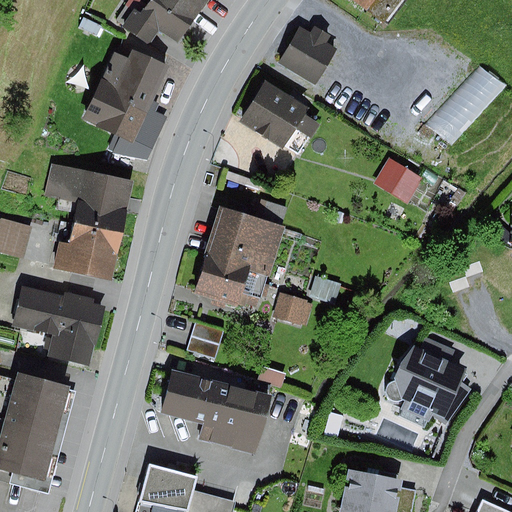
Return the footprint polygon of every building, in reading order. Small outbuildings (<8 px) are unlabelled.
[(123,0),(96,0),(95,3),(115,15),(123,0)] [(199,13),(179,0),(151,0),(147,6),(138,0),(129,0),(115,21),(148,44),(157,30),(178,44),(199,13)] [(179,0),(199,13),(207,0),(179,0)] [(352,0),(384,23),(400,0),(352,0)] [(302,25),(281,56),(316,79),(338,46),(330,40),(334,34),(316,23),(311,31),(302,25)] [(169,67),(132,50),(128,58),(115,52),(83,120),(114,134),(107,150),(112,152),(147,159),(167,118),(155,112),(159,105),(153,101),(169,67)] [(503,86),(478,64),(426,123),(451,145),(503,86)] [(309,108),(265,81),(239,123),(283,150),(285,147),(299,155),(319,123),(305,114),(309,108)] [(389,159),(375,184),(406,203),(421,178),(389,159)] [(132,181),(52,165),(46,195),(79,202),(74,224),(122,233),(132,181)] [(261,200),(255,219),(281,227),(287,209),(261,200)] [(255,219),(218,207),(191,294),(238,308),(240,303),(255,308),(266,275),(269,276),(284,227),(281,227),(255,219)] [(0,252),(22,258),(30,228),(0,220),(0,252)] [(122,233),(74,224),(70,245),(59,242),(53,270),(111,283),(122,233)] [(511,247),(508,244),(493,230),(444,284),(461,300),(481,277),(508,301),(511,296),(511,247)] [(315,277),(309,296),(334,304),(340,284),(315,277)] [(62,297),(22,287),(13,324),(53,334),(47,356),(90,367),(105,307),(93,304),(94,299),(63,292),(62,297)] [(307,301),(280,293),(273,316),(306,325),(312,304),(307,303),(307,301)] [(195,323),(186,351),(214,360),(223,332),(195,323)] [(423,338),(419,348),(450,361),(454,351),(423,338)] [(419,348),(413,346),(403,361),(395,378),(396,381),(392,382),(389,384),(387,387),(385,391),(386,395),(388,398),(391,400),(395,402),(399,402),(400,401),(402,400),(405,401),(401,410),(429,422),(433,416),(445,426),(471,390),(461,383),(466,368),(450,361),(419,348)] [(285,375),(263,367),(258,380),(281,388),(285,375)] [(269,398),(173,372),(163,409),(205,420),(199,439),(254,453),(269,398)] [(70,387),(18,373),(0,436),(0,468),(13,472),(44,481),(69,391),(70,387)] [(44,481),(13,472),(10,483),(49,494),(76,393),(69,391),(44,481)] [(342,415),(329,412),(324,434),(337,437),(342,415)] [(197,476),(147,463),(137,501),(180,511),(233,511),(237,498),(194,487),(197,476)] [(402,479),(348,469),(339,511),(395,511),(400,488),(402,479)] [(410,511),(415,490),(400,488),(395,511),(410,511)] [(507,511),(483,502),(478,511),(507,511)]
